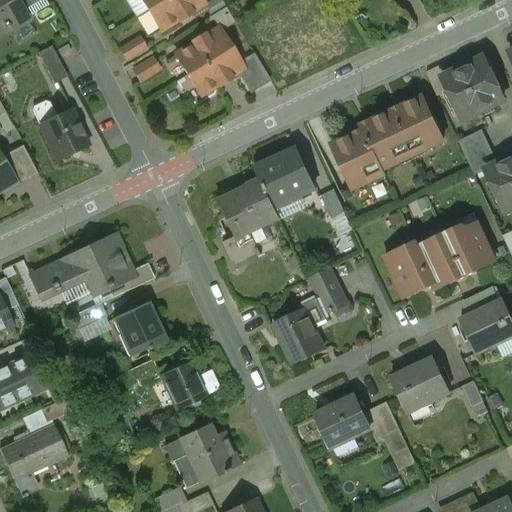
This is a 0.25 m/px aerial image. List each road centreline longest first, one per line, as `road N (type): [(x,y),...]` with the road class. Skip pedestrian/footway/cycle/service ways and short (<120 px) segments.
road 1 (residential): [(511,10),(155,178)]
road 2 (residential): [(315,511),(155,178)]
road 3 (residential): [(155,178),(61,0)]
road 4 (residential): [(155,178),(0,249)]
